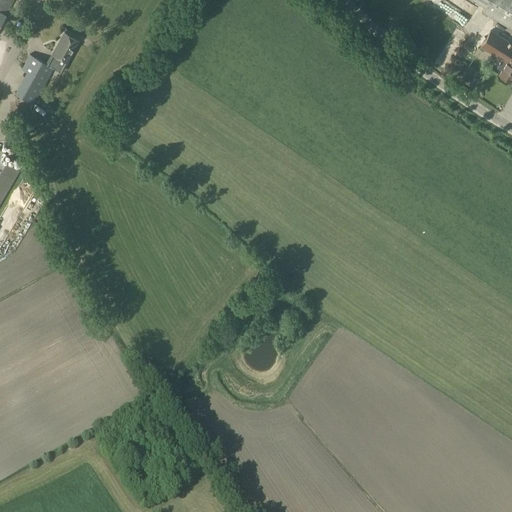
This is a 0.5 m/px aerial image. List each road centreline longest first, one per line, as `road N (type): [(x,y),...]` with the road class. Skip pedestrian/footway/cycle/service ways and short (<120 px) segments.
road 1 (unclassified): [(511,128),(447,88),(343,0)]
road 2 (track): [(160,395),(240,511)]
